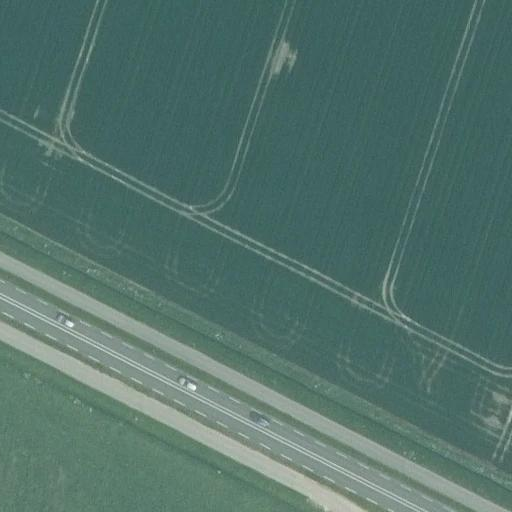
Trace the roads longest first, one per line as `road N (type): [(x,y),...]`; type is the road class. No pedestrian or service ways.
road 1 (unclassified): [(0,259),(495,511)]
road 2 (primary): [(419,511),(0,297)]
road 3 (unclassified): [(342,511),(0,333)]
